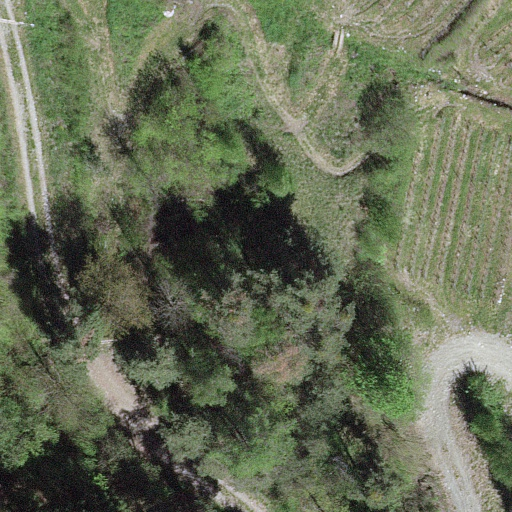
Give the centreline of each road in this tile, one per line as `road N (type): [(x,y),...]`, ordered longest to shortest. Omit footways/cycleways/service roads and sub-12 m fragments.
road 1 (track): [(0,2),(25,101),(50,272),(128,393),(266,511)]
road 2 (track): [(479,511),(440,401),(439,363),(453,348),(479,349),(511,374)]
